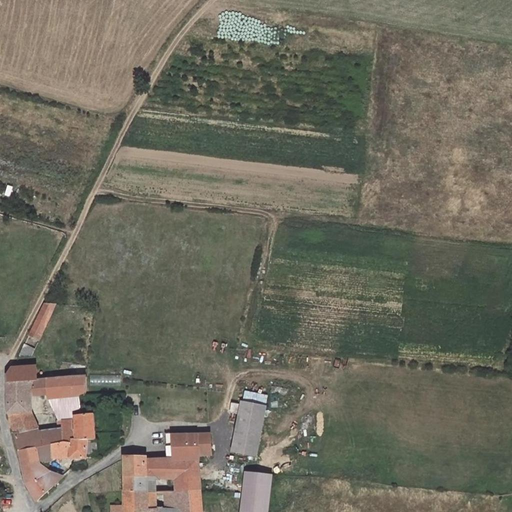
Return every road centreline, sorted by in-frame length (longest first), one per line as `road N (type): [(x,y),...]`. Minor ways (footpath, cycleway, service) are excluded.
road 1 (residential): [(31,511),(2,423),(2,362)]
road 2 (residential): [(144,433),(42,511)]
